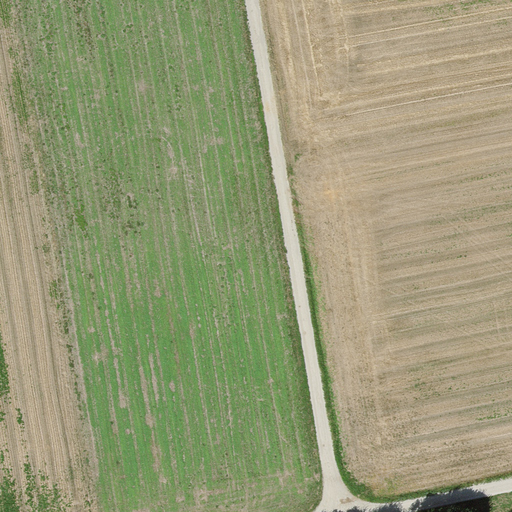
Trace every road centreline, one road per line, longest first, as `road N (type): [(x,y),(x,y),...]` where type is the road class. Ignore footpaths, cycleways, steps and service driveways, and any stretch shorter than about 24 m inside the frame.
road 1 (track): [(336,511),(249,0)]
road 2 (track): [(379,511),(511,484)]
